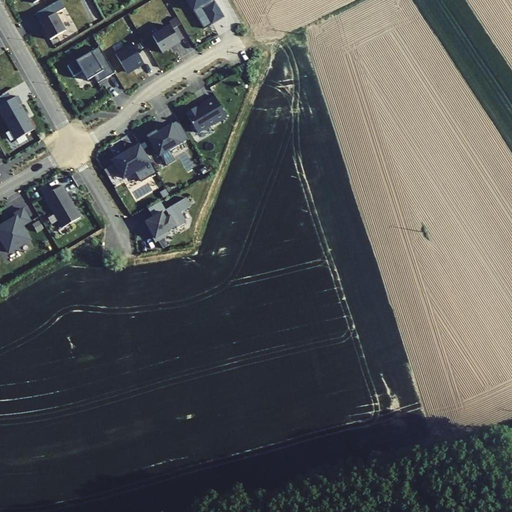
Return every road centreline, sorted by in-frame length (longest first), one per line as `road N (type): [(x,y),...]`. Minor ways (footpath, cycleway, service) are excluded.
road 1 (residential): [(76,147),(118,122),(144,94),(235,42)]
road 2 (residential): [(76,147),(0,10)]
